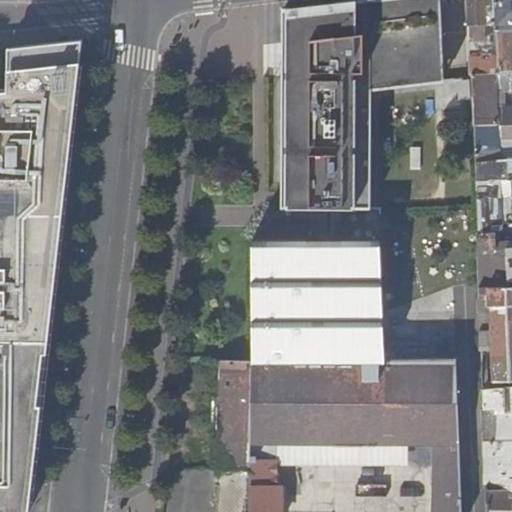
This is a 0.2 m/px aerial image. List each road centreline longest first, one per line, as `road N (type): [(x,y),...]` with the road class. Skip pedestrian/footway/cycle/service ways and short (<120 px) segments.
road 1 (tertiary): [(71,511),(134,4)]
road 2 (tertiary): [(134,4),(0,15)]
